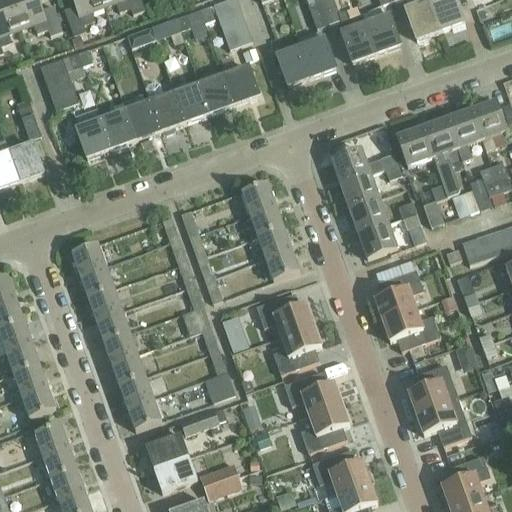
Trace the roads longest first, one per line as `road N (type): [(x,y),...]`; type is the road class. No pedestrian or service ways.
road 1 (residential): [(421,511),(291,147)]
road 2 (residential): [(128,511),(31,238)]
road 3 (residential): [(31,238),(291,147)]
road 4 (residential): [(291,147),(511,66)]
